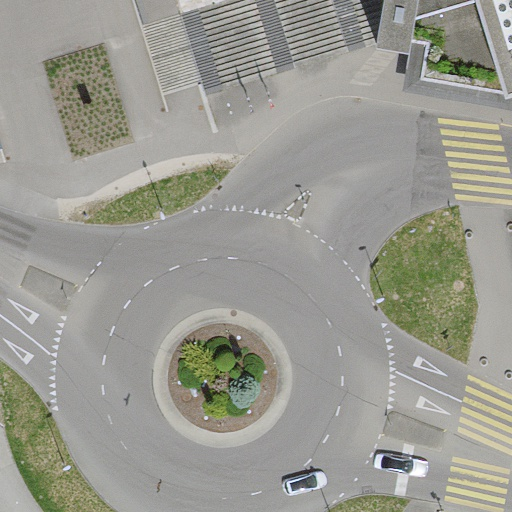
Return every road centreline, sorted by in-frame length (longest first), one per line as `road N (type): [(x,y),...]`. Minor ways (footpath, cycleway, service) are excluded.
road 1 (residential): [(275,264),(304,206),(352,167),(423,160),(511,170)]
road 2 (primary): [(103,333),(95,376),(103,425),(125,463),(161,490),(226,506)]
road 3 (primary): [(275,264),(232,253),(188,257),(154,272),(121,301),(103,333)]
road 4 (primary): [(344,413),(349,369),(340,332),(329,310),(275,264)]
road 5 (primary): [(511,466),(344,413)]
road 6 (primary): [(226,506),(289,487),(322,457),(344,413)]
